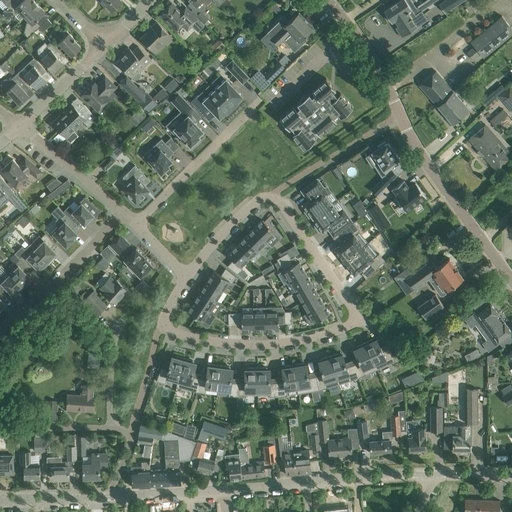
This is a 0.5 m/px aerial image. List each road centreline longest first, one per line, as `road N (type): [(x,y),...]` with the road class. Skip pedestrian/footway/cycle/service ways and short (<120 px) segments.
road 1 (residential): [(188,277),(158,321),(187,337),(278,345),(358,321),(275,194),(206,256)]
road 2 (tertiary): [(511,279),(426,161),(361,35),(330,0)]
road 3 (tertiary): [(113,496),(432,474)]
road 4 (residential): [(113,496),(128,431),(0,426)]
road 5 (residential): [(135,225),(263,100)]
road 6 (residential): [(0,335),(121,212)]
road 7 (residential): [(18,127),(121,212)]
